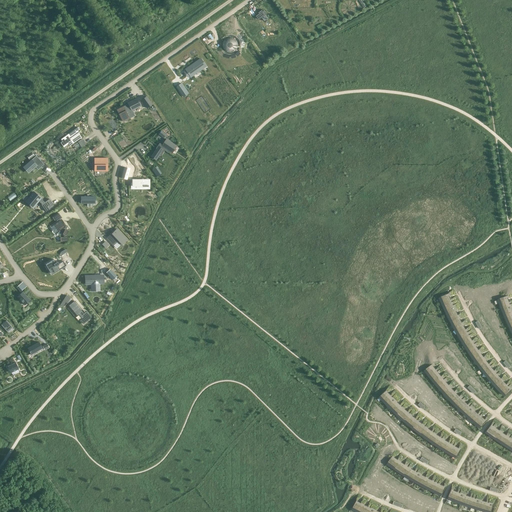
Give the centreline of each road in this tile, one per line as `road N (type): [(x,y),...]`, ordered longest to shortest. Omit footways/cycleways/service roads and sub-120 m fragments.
road 1 (residential): [(249,0),(93,111),(92,126),(117,158),(118,200),(92,229)]
road 2 (unclassified): [(0,161),(230,0)]
